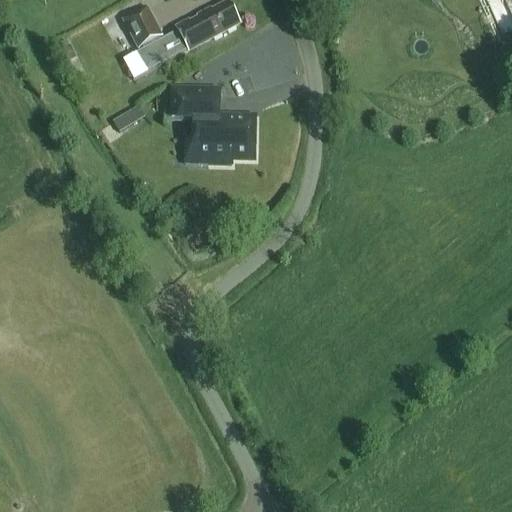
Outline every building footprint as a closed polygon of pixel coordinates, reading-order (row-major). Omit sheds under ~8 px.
[(176,30),(179,35),(163,44),(145,53),(139,56),(149,75),(240,27),(228,5),(212,14),(211,12),(198,19),(199,21),(190,26),(189,24),(176,30)] [(145,53),(163,44),(160,40),(164,38),(148,8),(122,22),(138,52),(143,49),(145,53)] [(59,55),(64,66),(76,61),(70,50),(59,55)] [(231,167),(232,161),(255,162),(256,123),(219,122),(219,96),(176,95),(175,123),(195,123),(195,134),(199,134),(199,145),(184,144),(183,166),(210,167),(231,167)] [(126,119),(114,126),(120,137),(133,129),(126,119)]
